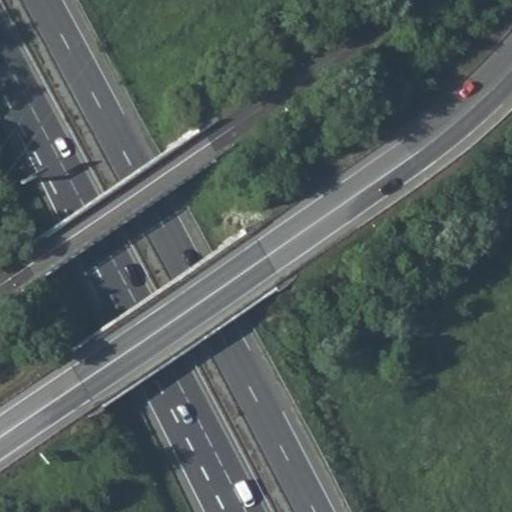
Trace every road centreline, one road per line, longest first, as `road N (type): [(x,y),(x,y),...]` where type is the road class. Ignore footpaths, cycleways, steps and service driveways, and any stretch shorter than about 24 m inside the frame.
road 1 (tertiary): [(0,436),(419,150),(511,68)]
road 2 (trunk): [(314,511),(43,0)]
road 3 (trunk): [(0,48),(242,510)]
